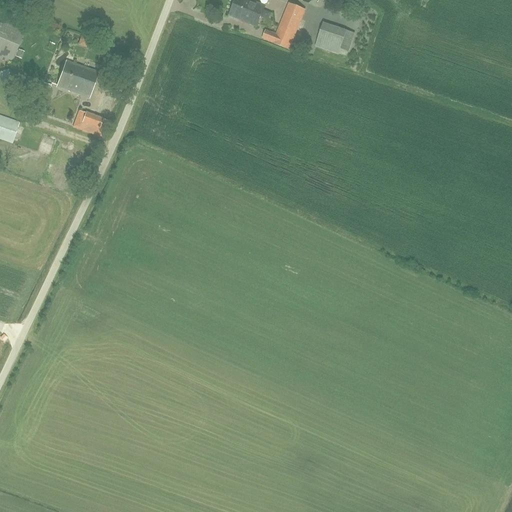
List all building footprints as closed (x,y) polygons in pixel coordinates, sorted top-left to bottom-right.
[(243,22),(251,2),(247,0),(235,0),(229,16),(243,22)] [(251,2),(243,22),(257,27),(265,7),(251,2)] [(263,39),(289,50),(306,11),(289,4),(276,35),(266,31),(263,39)] [(0,59),(12,65),(26,30),(0,19),(0,59)] [(355,34),(323,24),(315,47),(347,57),(355,34)] [(99,43),(83,37),(79,47),(96,53),(99,43)] [(89,98),(98,73),(67,62),(58,87),(89,98)] [(0,75),(5,96),(14,94),(8,70),(0,71),(0,75)] [(35,108),(43,110),(52,86),(44,83),(30,78),(24,98),(29,100),(27,108),(33,109),(35,101),(37,102),(35,108)] [(103,139),(109,122),(79,111),(73,128),(103,139)] [(0,140),(12,145),(20,123),(0,115),(0,140)] [(60,166),(69,168),(71,160),(63,157),(60,166)]
